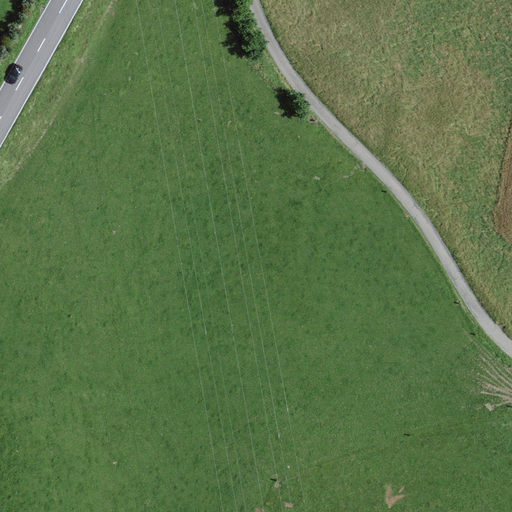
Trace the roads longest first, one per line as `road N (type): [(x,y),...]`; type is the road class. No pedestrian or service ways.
road 1 (unclassified): [(253,0),(291,75),(392,184),(472,304),(511,346)]
road 2 (secondary): [(67,0),(0,118)]
